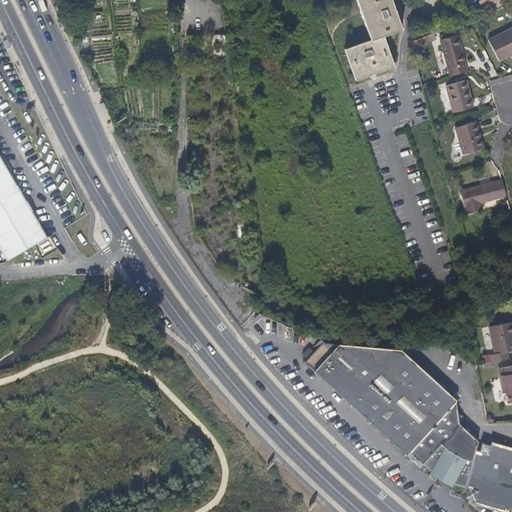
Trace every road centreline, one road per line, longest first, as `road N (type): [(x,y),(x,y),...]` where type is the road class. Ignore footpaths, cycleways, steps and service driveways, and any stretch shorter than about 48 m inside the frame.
road 1 (primary): [(395,511),(273,396),(201,308),(101,152),(33,0)]
road 2 (primary): [(127,239),(223,372),(360,511)]
road 3 (primary): [(0,0),(127,239)]
road 4 (unknown): [(76,270),(0,133)]
